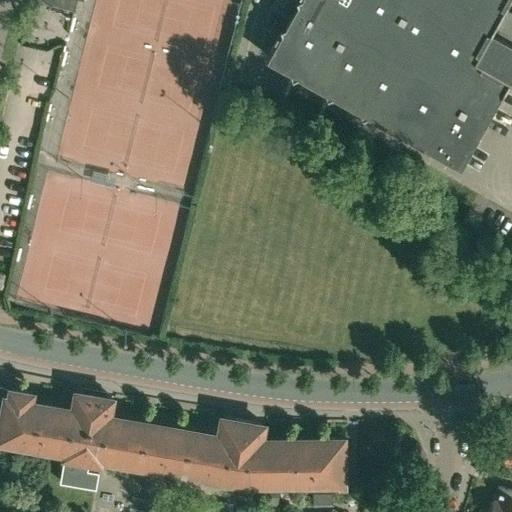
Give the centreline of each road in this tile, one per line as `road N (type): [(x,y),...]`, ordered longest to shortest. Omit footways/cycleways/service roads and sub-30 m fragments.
road 1 (secondary): [(456,390),(287,389),(0,337)]
road 2 (residential): [(435,511),(446,489),(456,390)]
